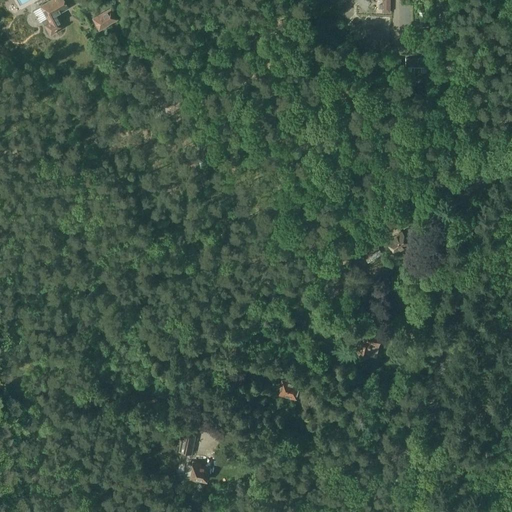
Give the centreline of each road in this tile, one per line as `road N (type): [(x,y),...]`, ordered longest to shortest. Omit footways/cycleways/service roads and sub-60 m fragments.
road 1 (unclassified): [(407,511),(473,187)]
road 2 (unclassified): [(473,187),(444,0)]
